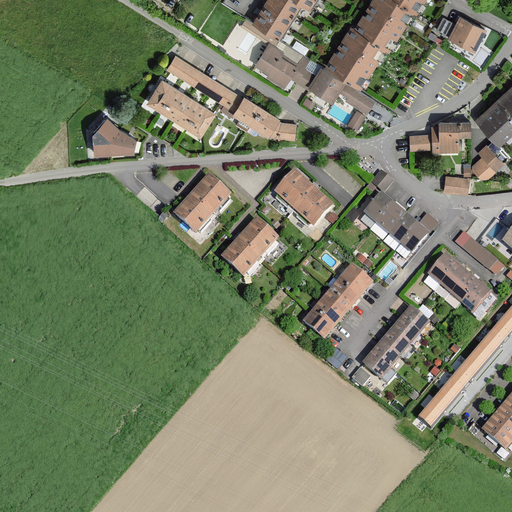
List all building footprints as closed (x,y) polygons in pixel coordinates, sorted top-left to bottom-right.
[(263,0),(251,18),(280,37),(302,3),(310,8),(315,0),(263,0)] [(419,8),(424,0),(371,0),(355,26),(351,23),(324,64),(360,89),(386,47),(391,50),(416,6),(419,8)] [(487,28),(459,13),(447,36),(474,51),(487,28)] [(355,132),(374,100),(304,54),(300,61),(269,41),(252,66),(284,87),(290,78),(307,88),(309,85),(334,101),(337,97),(357,109),(347,126),(355,132)] [(238,94),(175,54),(166,68),(229,108),(238,94)] [(199,134),(214,111),(161,78),(146,101),(199,134)] [(511,89),(478,121),(499,143),(511,131),(511,89)] [(295,138),(295,123),(282,122),(277,119),(279,116),(244,95),(232,113),(268,135),(270,133),(276,137),(295,138)] [(471,134),(470,119),(439,120),(439,126),(432,126),(432,134),(410,134),(410,149),(432,149),(432,151),(461,151),(460,134),(471,134)] [(136,153),(136,126),(102,126),(92,126),(92,153),(136,153)] [(488,144),(480,152),(496,170),(504,163),(488,144)] [(334,207),(293,170),(274,192),(315,228),(334,207)] [(393,181),(381,171),(372,182),(385,192),(393,181)] [(231,194),(209,175),(174,214),(196,234),(231,194)] [(468,193),(469,179),(447,176),(446,191),(468,193)] [(428,234),(379,194),(362,216),(411,255),(428,234)] [(439,223),(427,214),(420,223),(432,232),(439,223)] [(280,240),(258,219),(223,258),(246,278),(280,240)] [(467,236),(460,245),(499,277),(506,268),(467,236)] [(446,257),(429,278),(476,316),(493,295),(446,257)] [(370,284),(350,268),(303,324),(323,340),(370,284)] [(432,327),(412,309),(363,364),(383,381),(432,327)] [(510,337),(511,334),(511,309),(497,327),(510,337)] [(497,327),(492,332),(505,343),(510,337),(497,327)] [(475,352),(488,363),(505,343),(492,332),(483,344),(475,352)] [(347,359),(336,350),(327,361),(338,370),(347,359)] [(471,383),(488,363),(475,352),(458,373),(471,383)] [(361,369),(352,379),(363,388),(371,378),(361,369)] [(458,373),(453,378),(466,389),(471,383),(458,373)] [(436,398),(449,409),(466,389),(453,378),(436,398)] [(432,429),(449,409),(436,398),(419,419),(432,429)] [(511,454),(511,403),(487,434),(511,454)]
